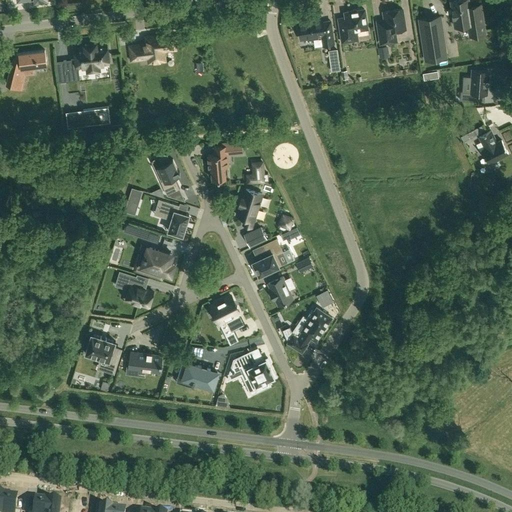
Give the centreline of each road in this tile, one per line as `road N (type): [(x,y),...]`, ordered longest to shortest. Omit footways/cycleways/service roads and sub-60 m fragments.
road 1 (residential): [(297,388),(357,303),(363,279),(274,42),(273,0)]
road 2 (tertiary): [(290,443),(0,407)]
road 3 (tertiary): [(0,421),(288,457)]
road 4 (residential): [(0,30),(234,0)]
road 5 (tertiary): [(288,457),(419,476),(511,510)]
road 6 (tertiary): [(511,496),(431,466),(290,443)]
road 7 (residential): [(86,485),(294,511)]
road 8 (residential): [(297,388),(239,273)]
